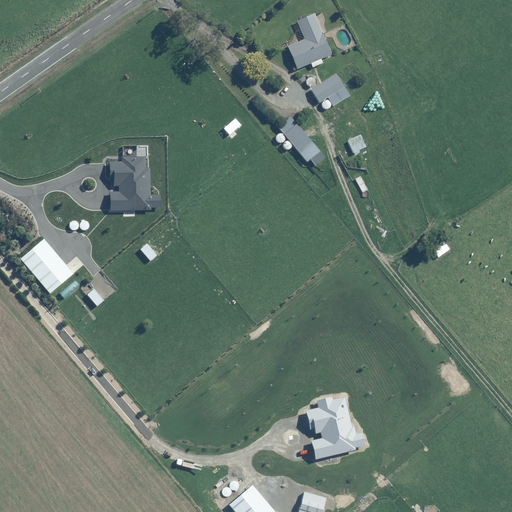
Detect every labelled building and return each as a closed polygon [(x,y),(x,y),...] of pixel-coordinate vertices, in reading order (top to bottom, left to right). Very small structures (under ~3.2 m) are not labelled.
[(330,55),(312,13),(295,21),(302,39),(284,46),(295,70),(309,65),(310,69),(322,64),(320,59),(330,55)] [(334,73),(309,89),(318,103),(326,97),(332,107),(349,96),(334,73)] [(228,135),(240,124),(234,117),(221,127),(228,135)] [(324,159),(289,117),(276,128),(279,132),(291,146),(305,163),(309,160),(315,167),(324,159)] [(291,146),(279,132),(272,138),(284,152),(291,146)] [(358,134),(345,140),(352,154),(365,147),(358,134)] [(149,194),(148,168),(145,168),(145,156),(137,157),(137,146),(121,146),(122,161),(107,161),(107,181),(112,180),(112,186),(118,186),(118,190),(108,191),(109,211),(150,210),(150,207),(159,207),(159,193),(149,194)] [(358,176),(353,179),(362,194),(367,190),(358,176)] [(78,223),(78,224),(78,225),(78,226),(79,227),(79,228),(80,228),(80,229),(81,229),(81,230),(82,230),(83,230),(84,230),(85,230),(86,230),(87,230),(87,229),(88,229),(88,228),(89,228),(89,227),(90,226),(90,225),(90,224),(90,223),(89,222),(89,221),(88,220),(87,219),(86,219),(85,219),(84,219),(83,219),(82,219),(81,219),(80,220),(79,221),(79,222),(78,223)] [(78,225),(78,224),(77,223),(77,222),(76,221),(75,221),(75,220),(74,220),(73,220),(72,220),(71,220),(70,220),(69,220),(69,221),(68,221),(68,222),(67,222),(67,223),(67,224),(67,225),(66,225),(66,226),(67,226),(67,227),(67,228),(67,229),(68,229),(68,230),(69,230),(70,230),(70,231),(71,231),(72,231),(73,231),(74,231),(75,230),(76,230),(76,229),(77,229),(77,228),(77,227),(78,227),(78,226),(78,225)] [(42,237),(18,257),(48,293),(71,273),(72,275),(85,264),(77,255),(65,264),(42,237)] [(146,242),(139,248),(149,261),(157,255),(146,242)] [(64,299),(79,286),(74,280),(58,293),(64,299)] [(92,286),(84,293),(96,306),(103,300),(92,286)]
